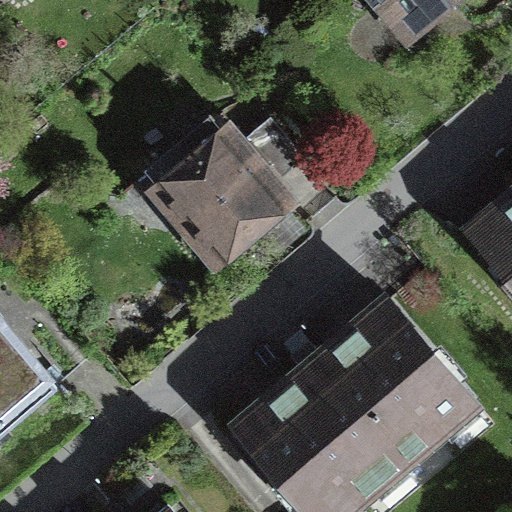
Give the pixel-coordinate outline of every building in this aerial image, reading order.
[(401,0),(418,19),(441,0),(401,0)] [(214,116),(146,170),(212,253),(291,191),(279,175),(304,156),(272,116),(237,145),(214,116)] [(511,192),(468,229),(511,281),(511,192)] [(342,511),(475,400),(388,298),(238,424),(312,511),(342,511)] [(0,431),(56,384),(0,317),(0,431)] [(175,511),(167,502),(155,511),(175,511)]
